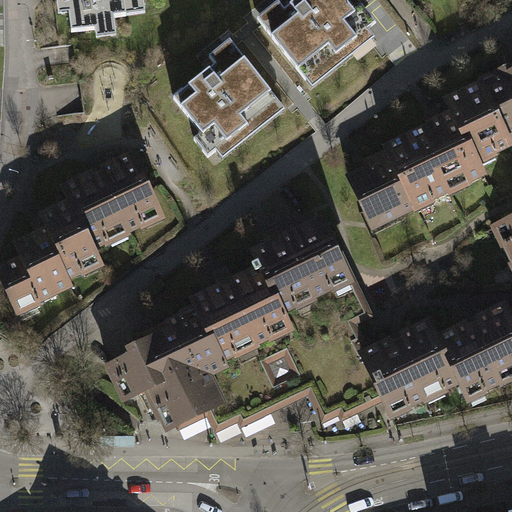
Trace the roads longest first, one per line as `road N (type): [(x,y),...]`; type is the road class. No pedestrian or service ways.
road 1 (secondary): [(274,509),(195,485),(0,483)]
road 2 (secondary): [(511,450),(274,509)]
road 3 (residential): [(0,172),(12,52)]
